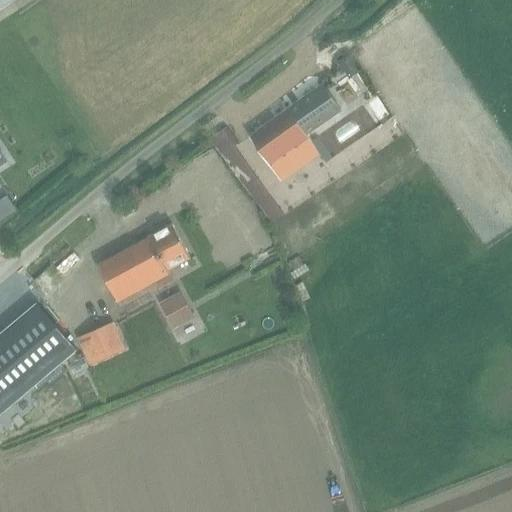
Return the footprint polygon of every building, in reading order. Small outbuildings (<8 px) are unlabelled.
[(323,84),(318,87),(249,136),(266,160),(279,179),(318,151),(307,135),(341,111),(323,84)] [(0,89),(0,114),(15,105),(3,87),(0,89)] [(389,93),(400,114),(410,109),(399,88),(389,93)] [(234,147),(239,143),(229,128),(211,139),(223,158),(226,156),(245,187),(255,180),(234,147)] [(53,149),(62,161),(73,153),(64,141),(53,149)] [(11,203),(23,195),(12,179),(0,188),(11,203)] [(170,269),(192,257),(174,224),(100,263),(119,300),(165,276),(168,281),(174,278),(170,269)] [(168,314),(189,303),(183,293),(163,304),(168,314)] [(0,410),(2,412),(76,348),(37,302),(0,334),(0,410)] [(122,383),(110,356),(99,330),(81,338),(104,391),(122,383)] [(64,419),(84,411),(69,374),(49,382),(64,419)]
